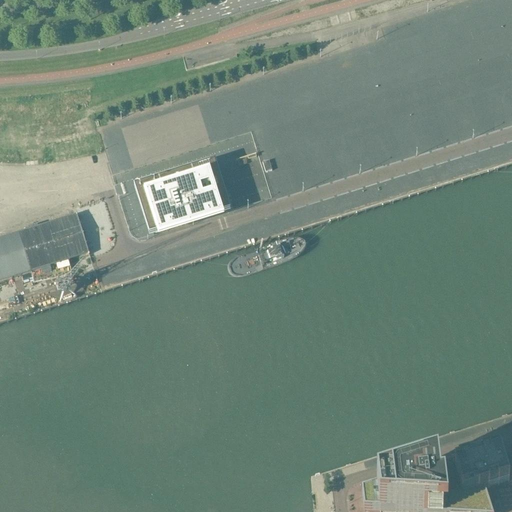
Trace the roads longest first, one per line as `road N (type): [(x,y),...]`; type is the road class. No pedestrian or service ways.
road 1 (unclassified): [(24,195),(99,174),(126,254),(511,134)]
road 2 (secondary): [(0,57),(86,48),(268,0)]
road 3 (residential): [(500,434),(352,479),(342,485),(339,511)]
